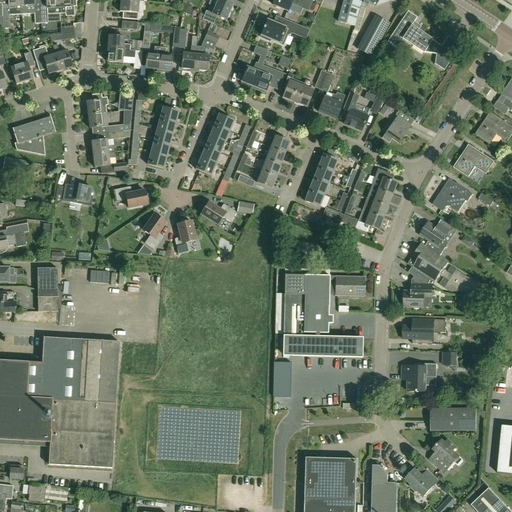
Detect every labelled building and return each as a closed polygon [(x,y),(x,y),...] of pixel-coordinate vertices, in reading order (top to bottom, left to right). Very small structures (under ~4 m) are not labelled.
[(21,14),(20,0),(8,0),(8,9),(3,9),(2,0),(2,19),(3,29),(10,28),(9,15),(21,14)] [(20,0),(21,14),(29,14),(29,9),(27,10),(27,6),(34,5),(34,0),(20,0)] [(59,14),(58,0),(45,0),(46,11),(40,11),(41,23),(48,23),(47,14),(59,14)] [(58,0),(59,14),(65,13),(65,7),(72,7),(76,6),(75,0),(58,0)] [(144,2),(122,0),(119,0),(119,12),(123,12),(122,19),(137,20),(139,2),(144,2)] [(210,0),(208,5),(210,5),(208,12),(206,11),(202,20),(213,24),(217,16),(226,20),(232,5),(219,0),(210,0)] [(308,11),(313,0),(275,0),(273,5),(288,11),(291,4),(308,11)] [(354,26),(360,4),(361,2),(354,0),(343,0),(338,21),(354,26)] [(432,40),(418,30),(420,27),(414,22),(417,18),(407,11),(387,41),(396,47),(399,43),(409,50),(412,46),(423,53),(424,52),(436,54),(443,58),(454,41),(448,37),(441,46),(432,40)] [(357,48),(371,56),(389,23),(376,15),(357,48)] [(279,18),(276,24),(267,20),(261,35),(262,36),(261,37),(269,41),(270,39),(282,44),(286,35),(291,32),(305,38),(309,30),(279,18)] [(136,30),(137,23),(122,21),(121,29),(136,30)] [(145,24),(141,52),(142,52),(142,51),(148,52),(151,32),(150,32),(151,25),(145,24)] [(178,49),(180,29),(174,29),(172,48),(178,49)] [(187,30),(180,29),(178,49),(185,49),(187,30)] [(75,40),(74,33),(61,34),(61,41),(75,40)] [(207,33),(204,39),(216,44),(220,38),(207,33)] [(108,36),(107,48),(129,50),(130,45),(123,44),(124,37),(108,36)] [(67,50),(59,53),(57,45),(52,46),(60,71),(72,67),(67,50)] [(60,71),(52,46),(55,54),(48,56),(44,47),(33,51),(39,72),(46,69),(48,75),(60,71)] [(194,70),(196,47),(190,46),(190,54),(183,53),(181,68),(194,70)] [(207,71),(208,56),(201,55),(202,47),(196,47),(194,70),(207,71)] [(264,58),(266,52),(254,47),(252,54),(264,58)] [(140,64),(142,52),(141,52),(135,51),(129,51),(129,50),(107,48),(106,62),(122,62),(122,55),(123,55),(124,56),(128,57),(130,56),(134,57),(134,64),(140,64)] [(158,70),(160,48),(154,48),(154,54),(146,53),(145,69),(158,70)] [(172,56),(166,55),(166,49),(160,48),(158,70),(171,71),(172,56)] [(28,68),(34,66),(30,53),(23,55),(26,63),(10,68),(16,85),(32,79),(28,68)] [(253,87),(261,66),(256,64),(253,70),(246,68),(241,82),(242,82),(241,84),(248,87),(249,85),(251,86),(253,87)] [(284,75),(261,66),(253,87),(254,87),(257,88),(256,90),(263,93),(264,91),(265,92),(268,83),(279,87),(284,75)] [(320,90),(326,73),(321,71),(315,88),(320,90)] [(327,93),(334,76),(326,73),(320,90),(327,93)] [(307,108),(313,91),(310,90),(312,84),(305,81),(302,87),(292,83),(294,80),(295,77),(288,74),(286,80),(282,89),(285,90),(282,98),(307,108)] [(511,79),(493,108),(505,115),(509,110),(502,105),(506,99),(511,102),(511,79)] [(337,93),(336,96),(332,95),(330,100),(324,97),(318,112),(336,119),(345,97),(337,93)] [(358,96),(349,93),(342,111),(348,113),(343,124),(361,131),(366,117),(352,111),(358,96)] [(126,94),(125,111),(132,112),(134,94),(126,94)] [(106,98),(101,99),(101,95),(92,96),(92,102),(86,102),(88,115),(104,114),(103,105),(107,105),(106,98)] [(377,97),(369,112),(375,115),(383,100),(377,97)] [(392,118),(396,108),(389,105),(385,116),(392,118)] [(163,107),(159,119),(175,123),(178,112),(163,107)] [(508,142),(511,135),(511,127),(490,113),(475,136),(490,145),(497,135),(508,142)] [(105,114),(104,114),(88,115),(89,129),(107,127),(105,114)] [(218,114),(214,125),(229,131),(234,120),(218,114)] [(25,116),(18,119),(21,126),(28,123),(25,116)] [(45,156),(43,137),(56,133),(50,117),(12,129),(17,143),(14,144),(16,150),(45,156)] [(397,117),(382,138),(388,143),(391,139),(398,143),(410,126),(397,117)] [(172,135),(175,123),(159,119),(156,130),(172,135)] [(106,134),(107,134),(130,131),(131,125),(105,127),(106,134)] [(224,142),(229,131),(214,125),(209,136),(224,142)] [(245,125),(241,136),(246,138),(251,128),(245,125)] [(169,146),(172,135),(156,130),(153,142),(169,146)] [(129,139),(130,131),(107,134),(108,141),(129,139)] [(253,131),(250,140),(254,141),(258,133),(253,131)] [(220,153),(224,142),(209,136),(205,147),(220,153)] [(241,150),(246,138),(241,136),(239,140),(235,141),(234,142),(231,141),(230,145),(241,150)] [(275,136),(270,148),(284,154),(289,142),(275,136)] [(91,142),(92,155),(113,152),(113,146),(107,147),(106,140),(91,142)] [(251,150),(254,141),(250,140),(246,148),(251,150)] [(256,141),(254,149),(260,151),(262,143),(256,141)] [(166,158),(169,146),(153,142),(150,154),(166,158)] [(237,161),(241,150),(230,145),(227,152),(233,154),(231,158),(237,161)] [(486,174),(494,162),(469,145),(454,168),(469,178),(475,168),(486,174)] [(215,165),(220,153),(205,147),(200,158),(215,165)] [(280,165),(284,154),(270,148),(266,160),(280,165)] [(136,167),(137,150),(131,149),(130,160),(128,160),(127,166),(136,167)] [(114,158),(113,152),(92,155),(94,168),(100,167),(100,175),(113,174),(113,172),(119,172),(119,177),(126,176),(127,171),(126,163),(113,165),(113,166),(109,166),(109,159),(114,158)] [(163,169),(166,158),(150,154),(147,165),(163,169)] [(243,154),(240,163),(244,165),(252,168),(253,165),(251,164),(250,160),(247,158),(248,156),(243,154)] [(322,155),(318,166),(333,172),(338,161),(322,155)] [(23,176),(26,162),(5,158),(2,171),(23,176)] [(211,176),(215,165),(200,158),(195,169),(211,176)] [(232,172),(237,161),(231,158),(227,169),(232,172)] [(276,177),(280,165),(266,160),(261,171),(276,177)] [(329,184),(333,172),(318,166),(313,178),(329,184)] [(227,183),(232,172),(227,169),(222,181),(227,183)] [(271,189),(276,177),(261,171),(257,183),(271,189)] [(353,180),(349,178),(337,173),(336,175),(343,178),(342,182),(347,184),(346,187),(350,189),(353,180)] [(255,182),(240,176),(237,182),(252,188),(255,182)] [(287,193),(291,182),(282,178),(278,189),(287,193)] [(324,196),(329,184),(313,178),(309,190),(324,196)] [(382,178),(377,190),(392,195),(397,184),(382,178)] [(449,179),(437,198),(433,205),(442,211),(445,206),(446,207),(448,205),(455,210),(459,212),(466,201),(467,202),(472,194),(449,179)] [(65,185),(63,197),(56,196),(54,204),(57,205),(62,201),(89,207),(91,197),(89,197),(91,188),(78,186),(77,188),(65,185)] [(127,207),(147,204),(146,201),(147,201),(148,200),(147,194),(146,194),(145,194),(144,191),(130,193),(129,187),(114,190),(116,201),(126,199),(127,207)] [(320,207),(324,196),(309,190),(304,201),(320,207)] [(388,207),(392,195),(377,190),(373,201),(388,207)] [(343,193),(339,202),(344,204),(347,195),(343,193)] [(395,206),(403,209),(408,197),(400,193),(395,206)] [(479,199),(490,206),(494,209),(497,203),(494,201),(482,194),(479,199)] [(351,196),(348,205),(352,207),(353,206),(355,206),(357,199),(351,196)] [(383,219),(388,207),(373,201),(368,213),(383,219)] [(202,212),(201,214),(217,225),(222,218),(230,223),(236,213),(224,205),(220,210),(208,203),(206,205),(205,205),(204,205),(201,210),(201,211),(202,212)] [(252,214),(252,206),(240,207),(241,215),(252,214)] [(339,223),(342,215),(326,209),(324,215),(337,221),(337,222),(339,223)] [(379,230),(383,219),(368,213),(364,225),(379,230)] [(156,216),(154,214),(142,230),(150,235),(144,244),(153,250),(162,238),(157,234),(165,222),(162,221),(163,220),(163,218),(158,215),(157,216),(156,216)] [(358,221),(342,215),(339,223),(341,223),(341,222),(355,228),(358,221)] [(180,224),(177,225),(180,238),(174,240),(178,255),(189,252),(187,243),(195,241),(190,221),(187,222),(187,221),(186,220),(181,222),(180,223),(180,224)] [(441,220),(436,228),(430,223),(422,236),(433,244),(429,249),(429,250),(440,257),(448,245),(448,244),(457,230),(441,220)] [(16,248),(26,246),(24,233),(29,232),(27,224),(6,228),(6,230),(0,231),(0,254),(2,254),(4,253),(6,251),(8,249),(7,247),(15,245),(16,248)] [(444,270),(449,263),(440,257),(429,250),(429,249),(423,245),(417,253),(415,252),(412,258),(407,264),(418,271),(432,280),(428,286),(432,289),(441,275),(442,277),(445,278),(440,286),(450,292),(478,294),(482,287),(452,267),(448,273),(446,271),(444,270)] [(143,246),(137,254),(149,256),(152,252),(143,246)] [(0,282),(1,283),(1,282),(8,283),(8,276),(13,276),(14,269),(8,269),(9,268),(1,268),(0,268),(0,282)] [(58,290),(57,269),(37,269),(37,291),(58,290)] [(433,289),(432,289),(428,286),(432,280),(418,271),(412,280),(412,292),(405,292),(405,294),(403,294),(402,305),(404,305),(404,307),(424,308),(425,299),(433,299),(433,293),(433,289)] [(93,287),(113,288),(114,275),(93,274),(93,287)] [(328,316),(329,277),(285,275),(282,354),(360,357),(360,340),(303,338),(303,333),(328,334),(328,324),(332,324),(332,316),(328,316)] [(364,297),(365,277),(336,277),(335,296),(364,297)] [(58,312),(58,290),(37,291),(38,312),(58,312)] [(6,292),(0,292),(0,312),(16,312),(15,302),(7,302),(6,292)] [(352,312),(350,305),(341,308),(343,314),(352,312)] [(446,333),(446,320),(414,320),(413,326),(404,326),(403,340),(413,340),(413,344),(434,345),(434,333),(446,333)] [(43,338),(42,363),(0,360),(0,440),(49,443),(49,449),(48,465),(112,469),(119,342),(43,338)] [(456,354),(443,353),(443,365),(456,365),(456,354)] [(289,362),(274,362),(273,397),(288,397),(289,362)] [(424,386),(424,377),(437,378),(437,364),(426,364),(426,367),(402,366),(402,374),(408,374),(407,392),(425,392),(425,386),(424,386)] [(476,409),(430,409),(431,431),(476,431),(476,409)] [(433,450),(438,454),(431,461),(444,473),(454,463),(458,466),(463,460),(454,452),(457,449),(448,440),(445,443),(442,441),(438,445),(437,444),(436,446),(437,446),(433,450)] [(355,511),(356,500),(357,460),(323,459),(317,454),(305,454),(305,463),(306,463),(305,511),(355,511)] [(388,483),(388,475),(380,466),(373,466),(371,511),(396,511),(397,483),(388,483)] [(23,480),(23,470),(10,469),(10,479),(23,480)] [(424,497),(438,482),(427,471),(423,476),(415,469),(405,480),(410,484),(409,487),(415,492),(418,492),(424,497)] [(30,486),(29,486),(28,495),(29,495),(28,501),(44,503),(44,499),(66,502),(68,490),(30,485),(30,486)] [(471,506),(477,511),(511,511),(489,489),(471,506)]
